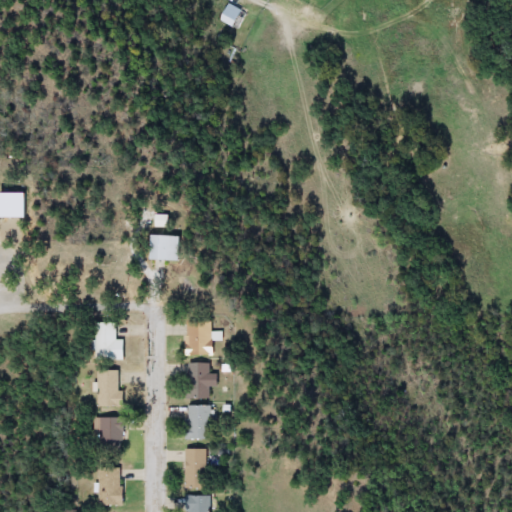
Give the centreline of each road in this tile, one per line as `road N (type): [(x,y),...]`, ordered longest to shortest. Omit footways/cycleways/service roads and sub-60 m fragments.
road 1 (residential): [(157,511),(155,307)]
road 2 (residential): [(0,307),(155,307)]
